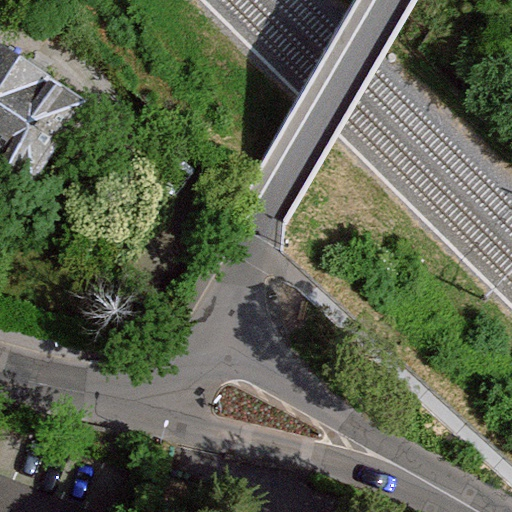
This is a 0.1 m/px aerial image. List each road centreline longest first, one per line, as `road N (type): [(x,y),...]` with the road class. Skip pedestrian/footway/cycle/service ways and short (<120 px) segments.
road 1 (residential): [(132,404),(375,469),(470,511)]
road 2 (residential): [(476,511),(265,363),(229,324)]
road 3 (residential): [(272,214),(385,0)]
road 4 (residential): [(0,377),(132,404)]
road 5 (residential): [(229,324),(213,361),(184,388),(132,404)]
